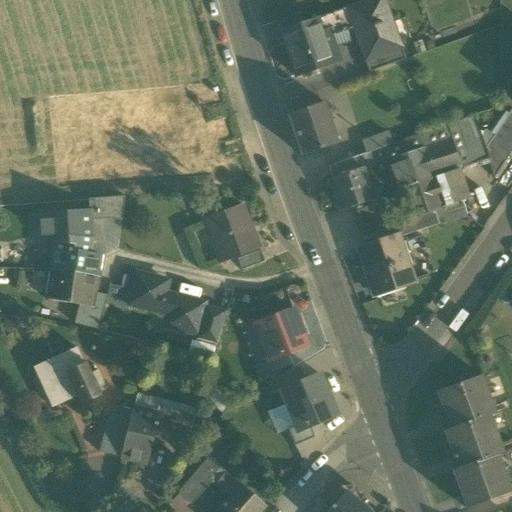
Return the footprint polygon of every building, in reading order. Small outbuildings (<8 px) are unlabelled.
[(383,0),(372,0),(347,9),(354,29),(366,62),(401,49),(383,0)] [(348,31),(354,29),(347,9),(303,25),(302,25),(306,37),(320,32),(323,40),(328,38),(332,37),(348,31)] [(276,22),(284,44),(306,37),(302,25),(303,25),(299,14),(276,22)] [(348,31),(332,37),(336,48),(352,43),(348,31)] [(334,55),(332,49),(327,51),(323,40),(320,32),(306,37),(284,44),(296,77),(332,64),(330,56),(334,55)] [(332,49),(328,38),(323,40),(327,51),(332,49)] [(366,62),(370,73),(405,60),(401,49),(366,62)] [(230,105),(218,107),(220,132),(232,131),(230,105)] [(288,117),(302,156),(338,144),(325,105),(289,117),(288,117)] [(209,133),(220,132),(218,107),(206,108),(209,133)] [(212,162),(209,133),(206,108),(177,111),(183,165),(212,162)] [(154,168),(183,165),(177,111),(148,113),(150,133),(152,156),(154,168)] [(488,160),(494,178),(511,152),(511,111),(485,149),(489,160),(488,160)] [(130,170),(129,159),(126,135),(124,116),(95,119),(100,173),(130,170)] [(389,162),(399,190),(435,178),(461,169),(488,160),(489,160),(485,149),(474,116),(392,146),(391,146),(368,154),(367,154),(358,157),(361,169),(363,169),(363,171),(389,163),(388,162),(389,162)] [(71,175),(100,173),(95,119),(66,121),(68,140),(70,164),(71,175)] [(141,157),(152,156),(150,133),(138,134),(141,157)] [(129,159),(141,157),(138,134),(126,135),(129,159)] [(367,154),(368,154),(391,146),(392,146),(387,134),(363,142),(367,154)] [(58,165),(70,164),(68,140),(56,141),(58,165)] [(331,167),(334,178),(361,169),(358,157),(331,167)] [(237,165),(239,189),(251,188),(249,164),(237,165)] [(214,166),(216,191),(227,190),(226,165),(214,166)] [(226,165),(227,190),(239,189),(237,165),(226,165)] [(330,180),(340,212),(374,201),(373,200),(382,197),(378,187),(370,190),(363,171),(363,169),(361,169),(334,178),(330,180)] [(445,208),(462,202),(471,199),(461,169),(435,178),(445,208)] [(445,208),(435,178),(399,190),(409,220),(434,211),(445,208)] [(90,212),(91,222),(99,221),(110,220),(115,221),(122,222),(124,198),(89,201),(90,212)] [(445,208),(434,211),(438,225),(439,227),(467,217),(462,202),(445,208)] [(203,223),(218,266),(257,251),(259,251),(243,208),(203,223)] [(401,237),(438,225),(434,211),(409,220),(397,224),(401,237)] [(91,222),(90,212),(42,216),(44,243),(53,244),(56,232),(92,238),(91,222)] [(53,244),(50,271),(63,274),(64,271),(85,274),(84,278),(97,280),(101,257),(89,255),(92,238),(56,232),(53,244)] [(361,251),(377,294),(407,283),(407,282),(406,281),(401,265),(408,262),(399,237),(361,251)] [(237,263),(241,274),(264,265),(260,255),(258,256),(237,263)] [(95,293),(97,280),(84,278),(85,274),(64,271),(63,274),(50,271),(45,299),(79,306),(92,308),(95,293)] [(196,336),(197,336),(204,306),(205,305),(173,297),(165,295),(168,282),(137,275),(129,306),(169,316),(166,328),(196,336)] [(87,328),(97,331),(106,296),(95,293),(92,308),(87,328)] [(87,328),(92,308),(79,306),(74,325),(87,328)] [(195,341),(217,347),(228,312),(204,306),(197,336),(196,336),(195,341)] [(270,362),(287,355),(307,347),(292,310),(255,324),(270,362)] [(29,316),(3,317),(4,330),(30,329),(29,316)] [(187,340),(169,335),(166,347),(184,352),(187,340)] [(215,347),(191,341),(188,352),(212,358),(215,347)] [(52,408),(77,396),(66,373),(84,364),(75,347),(33,369),(38,379),(43,376),(56,402),(51,404),(52,408)] [(287,355),(270,362),(255,368),(259,378),(292,366),(287,355)] [(86,363),(84,364),(66,373),(77,396),(82,406),(102,396),(96,384),(103,381),(98,371),(91,374),(86,363)] [(280,392),(306,381),(299,366),(269,385),(273,397),(281,394),(280,392)] [(295,427),(297,432),(309,427),(337,415),(320,375),(306,381),(280,392),(281,394),(286,405),(295,427)] [(43,376),(38,379),(51,404),(56,402),(43,376)] [(436,393),(450,431),(489,416),(495,414),(481,377),(436,393)] [(215,388),(206,396),(221,414),(230,407),(215,388)] [(173,410),(186,413),(195,416),(197,410),(137,395),(134,408),(156,413),(158,406),(173,410)] [(295,427),(286,405),(267,413),(277,435),(287,430),(295,427)] [(154,432),(167,435),(173,410),(158,406),(156,413),(158,414),(154,432)] [(101,453),(121,458),(133,412),(112,407),(101,453)] [(121,459),(145,465),(150,447),(146,445),(150,430),(154,432),(158,414),(156,413),(134,408),(133,412),(121,458),(121,459)] [(186,413),(173,410),(167,435),(179,438),(186,413)] [(444,433),(458,470),(497,456),(503,454),(489,416),(450,431),(444,433)] [(314,438),(309,427),(297,432),(295,427),(287,430),(294,446),(314,438)] [(192,442),(206,456),(213,448),(199,434),(192,442)] [(511,493),(497,456),(458,470),(452,472),(466,510),(511,493)] [(179,495),(191,506),(222,470),(210,460),(179,495)] [(216,511),(261,511),(265,508),(226,474),(215,486),(229,498),(216,511)] [(369,511),(364,508),(369,502),(351,486),(340,487),(327,503),(332,508),(328,511),(369,511)] [(191,506),(179,495),(169,507),(175,511),(174,511),(194,511),(196,510),(191,506)]
